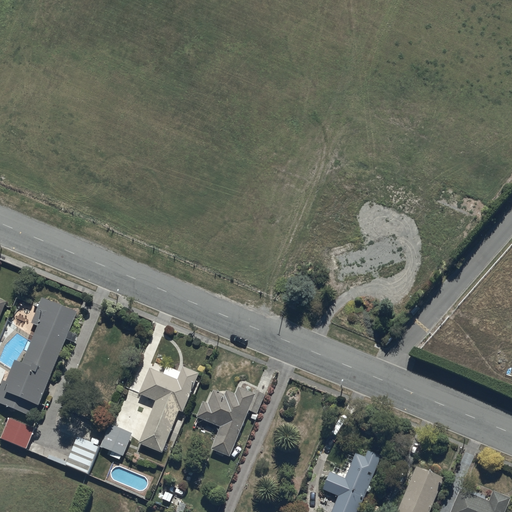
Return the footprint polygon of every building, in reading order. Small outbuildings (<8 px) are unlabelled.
[(490,203),(444,183),(437,200),(483,219),(490,203)] [(337,285),(410,261),(404,244),(402,245),(397,230),(330,252),(334,266),(331,267),(337,285)] [(77,311),(41,297),(31,322),(37,324),(21,364),(15,361),(6,382),(2,380),(0,384),(0,403),(34,417),(66,339),(74,342),(77,334),(69,331),(77,311)] [(165,373),(150,368),(139,394),(156,401),(139,443),(163,452),(179,410),(183,412),(198,373),(181,366),(179,372),(167,367),(165,373)] [(230,458),(250,411),(253,413),(251,419),(256,421),(267,395),(255,390),(253,393),(238,387),(235,395),(226,391),(224,395),(213,391),(208,403),(204,402),(198,419),(221,428),(212,450),(230,458)] [(35,429),(9,418),(0,439),(26,450),(35,429)] [(110,424),(100,447),(111,452),(110,455),(120,459),(122,456),(123,457),(133,433),(110,424)] [(100,446),(77,437),(66,466),(88,475),(100,446)] [(358,511),(381,455),(368,450),(365,457),(356,453),(346,478),(330,471),(323,489),(337,495),(330,511),(358,511)] [(431,511),(445,479),(416,467),(397,511),(431,511)] [(490,500),(461,488),(450,511),(505,511),(511,497),(494,490),(490,500)]
